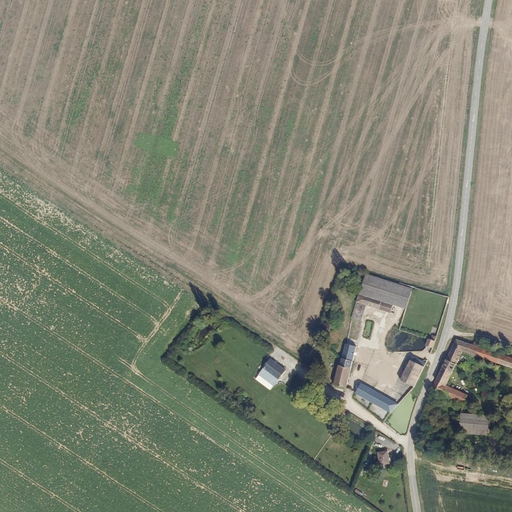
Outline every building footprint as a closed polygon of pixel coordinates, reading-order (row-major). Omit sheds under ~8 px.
[(357,297),(390,307),(395,287),(362,278),(357,297)] [(390,307),(403,311),(409,291),(395,287),(390,307)] [(364,312),(386,318),(390,308),(357,298),(348,325),(359,328),(364,312)] [(417,350),(430,354),(436,336),(429,333),(427,339),(421,338),(417,350)] [(461,357),(511,374),(511,364),(476,353),(478,349),(471,347),(470,351),(455,346),(446,367),(455,371),(461,357)] [(331,391),(343,393),(353,353),(342,350),(331,391)] [(263,370),(270,361),(258,377),(272,388),(278,381),(263,370)] [(285,372),(270,361),(263,370),(278,381),(285,372)] [(395,383),(411,391),(421,371),(407,363),(406,365),(402,363),(398,369),(402,371),(395,383)] [(442,401),(446,392),(455,371),(446,367),(432,397),(442,401)] [(390,415),(367,402),(371,395),(359,389),(358,391),(355,390),(350,399),(387,419),(390,415)] [(462,411),(467,402),(446,392),(442,401),(462,411)] [(390,415),(395,407),(371,395),(367,402),(390,415)] [(490,438),(511,445),(511,433),(490,427),(491,424),(471,422),(471,414),(462,413),(459,441),(489,444),(490,438)] [(377,470),(387,468),(384,454),(374,457),(377,470)]
